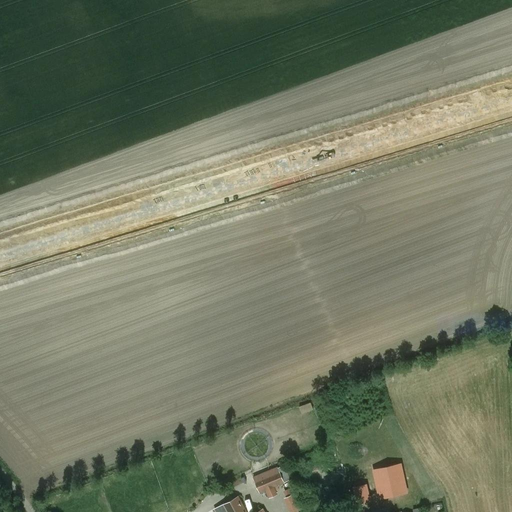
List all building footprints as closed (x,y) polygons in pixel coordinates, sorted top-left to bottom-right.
[(283,465),(272,470),(278,483),(289,479),(283,465)] [(393,465),(366,470),(370,489),(397,483),(393,465)] [(272,470),(254,478),(259,491),(278,483),(272,470)] [(397,483),(370,489),(374,506),(401,501),(397,483)] [(293,511),(301,511),(305,510),(298,493),(288,497),(293,511)] [(245,511),(238,497),(224,505),(227,511),(245,511)] [(348,510),(347,498),(333,498),(333,510),(348,510)]
